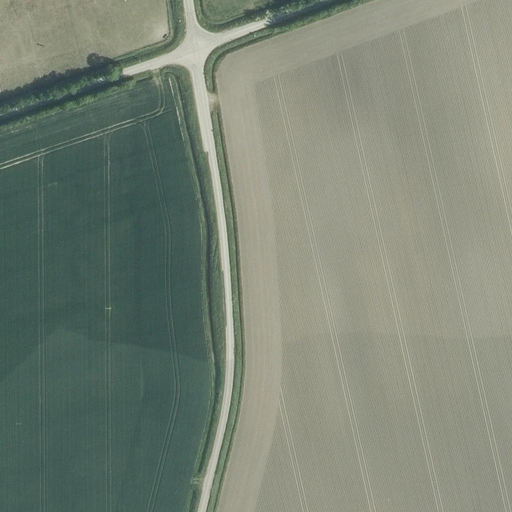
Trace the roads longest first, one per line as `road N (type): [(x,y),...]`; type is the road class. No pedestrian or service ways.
road 1 (unclassified): [(201,511),(229,387),(229,312),(194,48)]
road 2 (unclassified): [(0,115),(194,48)]
road 3 (unclassified): [(194,48),(324,0)]
